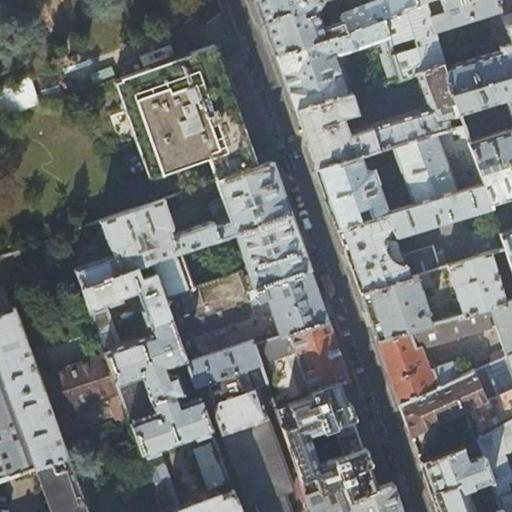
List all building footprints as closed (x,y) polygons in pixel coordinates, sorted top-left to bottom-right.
[(256,0),(264,22),(275,54),(382,21),(424,0),(256,0)] [(511,0),(424,0),(382,21),(390,45),(412,38),(415,46),(399,52),(396,45),(391,47),(401,77),(416,73),(417,72),(418,71),(442,64),(443,62),(433,30),(501,9),(497,0),(511,0),(511,14),(501,17),(510,43),(499,46),(500,51),(443,67),(452,92),(511,74),(511,0)] [(179,57),(214,44),(218,43),(233,38),(222,8),(205,24),(198,15),(185,25),(178,28),(170,31),(179,57)] [(390,45),(382,21),(275,54),(284,81),(295,110),(346,94),(333,58),(380,42),(384,53),(381,53),(389,81),(401,77),(391,47),(390,45)] [(234,101),(214,44),(179,57),(118,78),(153,176),(207,157),(216,180),(257,166),(234,101)] [(443,67),(442,64),(418,71),(417,72),(416,73),(429,108),(348,134),(342,116),(357,112),(351,93),(346,94),(295,110),(306,140),(315,168),(359,155),(391,145),(462,123),(459,112),(452,92),(443,67)] [(511,74),(452,92),(459,112),(493,102),(494,106),(506,102),(511,121),(511,126),(468,141),(479,172),(511,161),(511,74)] [(468,141),(462,123),(391,145),(412,204),(482,183),(479,172),(468,141)] [(364,169),(359,155),(315,168),(326,197),(337,227),(387,212),(377,174),(375,171),(372,169),(368,168),(364,169)] [(230,220),(216,225),(215,225),(213,222),(210,221),(170,234),(169,229),(172,228),(172,224),(163,199),(100,222),(99,221),(98,221),(107,245),(109,248),(111,248),(113,249),(115,254),(74,268),(80,286),(136,266),(149,262),(179,251),(212,240),(225,235),(234,232),(289,213),(280,187),(271,160),(261,164),(257,166),(216,180),(222,197),(211,200),(208,205),(212,216),(216,218),(228,214),(230,220)] [(511,195),(511,227),(499,231),(504,247),(511,270),(511,161),(479,172),(482,183),(489,203),(511,195)] [(387,212),(337,227),(344,248),(348,259),(359,292),(427,271),(445,265),(440,250),(431,253),(429,245),(406,251),(397,249),(393,240),(397,234),(491,207),(489,203),(482,183),(412,204),(387,212)] [(299,240),(289,213),(234,232),(249,274),(243,276),(241,271),(191,288),(179,251),(149,262),(152,271),(169,316),(309,269),(299,240)] [(504,247),(499,231),(497,226),(474,234),(480,254),(488,252),(504,247)] [(229,246),(225,235),(212,240),(216,250),(229,246)] [(0,274),(4,285),(6,291),(23,284),(14,259),(53,245),(51,238),(0,256),(0,274)] [(504,302),(488,252),(480,254),(447,265),(462,314),(504,302)] [(167,373),(164,364),(183,356),(169,316),(152,271),(140,275),(136,266),(80,286),(105,354),(127,416),(162,511),(171,511),(179,509),(156,446),(209,427),(201,406),(197,394),(177,401),(174,392),(181,390),(174,371),(167,373)] [(318,294),(309,269),(169,316),(183,356),(194,385),(259,363),(258,359),(253,344),(254,344),(252,337),(199,354),(192,336),(254,317),(250,304),(268,298),(279,336),(327,319),(318,294)] [(431,284),(427,271),(359,292),(368,315),(377,340),(435,322),(434,318),(427,320),(425,312),(426,311),(419,287),(431,284)] [(511,299),(504,302),(462,314),(435,322),(377,340),(388,371),(399,402),(474,369),(469,356),(428,368),(420,346),(435,342),(437,348),(447,345),(446,339),(494,324),(503,349),(489,355),(492,361),(511,352),(511,299)] [(0,511),(86,511),(62,445),(37,376),(12,309),(0,313),(0,511)] [(339,351),(327,319),(279,336),(254,344),(253,344),(258,359),(277,352),(283,344),(291,341),(308,392),(339,382),(348,378),(339,351)] [(511,352),(492,361),(484,365),(488,374),(478,379),(474,369),(399,402),(407,426),(410,435),(462,410),(468,424),(459,428),(456,434),(461,444),(475,438),(511,415),(511,352)] [(62,412),(106,397),(115,420),(127,416),(105,354),(37,376),(62,445),(67,442),(68,439),(69,435),(71,434),(62,412)] [(266,384),(259,363),(194,385),(197,394),(201,406),(211,402),(221,432),(223,431),(247,503),(256,500),(260,511),(289,511),(282,491),(291,488),(256,387),(266,384)] [(307,495),(341,482),(347,498),(376,488),(369,467),(344,398),(339,382),(308,392),(310,397),(275,409),(307,495)] [(489,480),(491,484),(498,503),(499,507),(500,511),(511,511),(511,415),(475,438),(489,480)] [(489,480),(475,438),(461,444),(419,461),(434,501),(436,507),(437,511),(500,511),(499,507),(486,511),(483,511),(474,485),(489,480)] [(190,448),(205,489),(228,481),(213,440),(190,448)] [(341,482),(307,495),(313,511),(402,511),(392,482),(376,488),(347,498),(341,482)] [(498,503),(491,484),(486,486),(492,505),(498,503)] [(239,511),(231,490),(179,509),(171,511),(239,511)]
